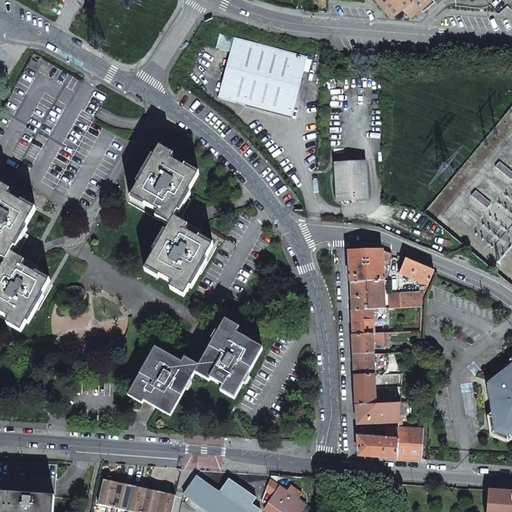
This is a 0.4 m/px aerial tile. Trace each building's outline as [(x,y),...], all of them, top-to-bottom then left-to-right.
[(378,0),(392,16),(401,9),(409,17),(421,7),(425,12),(437,2),(435,0),(378,0)] [(234,38),(218,98),(291,118),(307,57),(234,38)] [(158,148),(130,197),(158,213),(155,218),(170,227),(174,219),(198,177),(171,161),(174,156),(158,148)] [(335,164),(337,201),(352,200),(368,200),(366,162),(335,164)] [(511,177),(511,173),(499,162),(494,167),(510,181),(511,177)] [(0,185),(0,258),(5,262),(10,254),(34,212),(7,196),(10,192),(0,185)] [(475,190),(470,196),(486,210),(491,204),(475,190)] [(170,227),(146,268),(173,284),(170,289),(184,297),(212,248),(185,233),(188,227),(174,219),(170,227)] [(349,268),(350,283),(384,282),(383,262),(382,251),(348,253),(349,268)] [(382,251),(383,262),(391,262),(392,254),(382,251)] [(5,262),(0,271),(0,314),(9,320),(7,324),(21,333),(49,283),(22,268),(25,262),(10,254),(5,262)] [(397,256),(395,273),(427,287),(434,272),(397,256)] [(350,297),(351,312),(370,310),(385,310),(384,282),(350,283),(350,297)] [(70,287),(67,288),(71,291),(71,292),(71,294),(70,294),(70,296),(71,296),(71,297),(71,298),(73,300),(75,302),(77,302),(79,302),(80,302),(82,301),(85,298),(85,296),(85,294),(84,291),(83,289),(81,288),(79,287),(73,286),(70,287)] [(401,309),(421,307),(422,300),(427,287),(416,288),(416,293),(400,295),(401,309)] [(390,309),(401,309),(400,295),(389,295),(390,309)] [(352,324),(352,336),(372,335),(370,310),(351,312),(352,324)] [(198,367),(195,374),(209,382),(210,379),(223,387),(220,392),(234,399),(262,350),(236,334),(239,329),(225,321),(198,367)] [(372,335),(372,344),(375,344),(375,350),(385,350),(384,344),(387,344),(386,334),(372,335)] [(353,346),(353,356),(373,355),(372,344),(372,335),(352,336),(353,346)] [(155,349),(128,396),(142,404),(144,401),(170,416),(195,374),(198,367),(184,359),(181,363),(155,349)] [(354,367),(354,379),(374,377),(373,355),(353,356),(354,367)] [(487,417),(490,436),(507,442),(511,438),(511,359),(510,362),(510,366),(487,384),(491,414),(487,417)] [(355,392),(356,406),(375,406),(375,395),(374,377),(354,379),(355,392)] [(375,395),(375,406),(400,405),(400,403),(401,395),(375,395)] [(399,424),(398,429),(402,429),(402,417),(406,417),(407,404),(400,403),(400,405),(399,424)] [(356,406),(357,425),(399,424),(400,405),(375,406),(356,406)] [(397,440),(396,459),(419,460),(421,430),(402,429),(398,429),(398,431),(397,440)] [(383,431),(383,439),(397,440),(398,431),(385,430),(385,431),(383,431)] [(357,437),(358,456),(396,459),(397,440),(383,439),(357,437)] [(56,465),(0,461),(0,476),(55,480),(56,465)] [(260,511),(261,510),(252,504),(257,498),(229,479),(220,493),(197,477),(184,495),(207,511),(260,511)] [(97,505),(95,511),(105,511),(106,507),(112,508),(116,483),(102,480),(97,505)] [(116,483),(112,508),(126,511),(131,486),(116,483)] [(131,486),(126,511),(129,511),(140,511),(145,490),(131,486)] [(302,511),(307,505),(280,486),(269,503),(265,509),(269,511),(302,511)] [(145,490),(140,511),(155,511),(159,493),(145,490)] [(511,511),(511,492),(487,491),(485,511),(511,511)] [(52,511),(54,497),(0,493),(0,511),(52,511)] [(155,511),(171,511),(174,496),(159,493),(155,511)]
